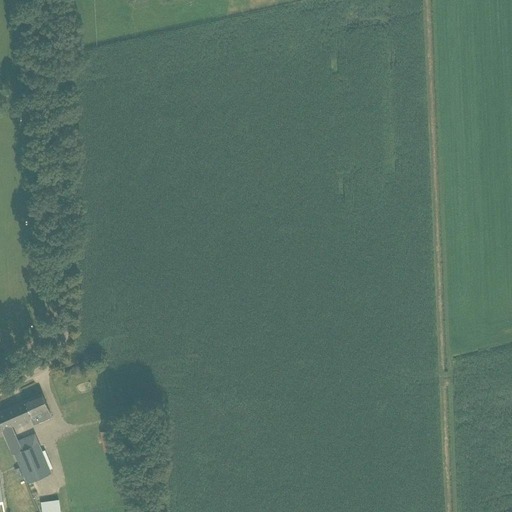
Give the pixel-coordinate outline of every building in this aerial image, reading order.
[(41,394),(9,408),(16,423),(30,417),(32,423),(50,415),(48,409),(41,394)] [(16,423),(9,408),(0,411),(0,429),(7,427),(12,437),(8,439),(27,485),(51,474),(34,434),(18,441),(11,425),(16,423)] [(99,432),(104,452),(113,450),(109,430),(99,432)] [(18,468),(15,469),(19,480),(23,478),(18,468)] [(40,503),(40,511),(59,511),(58,501),(40,503)]
